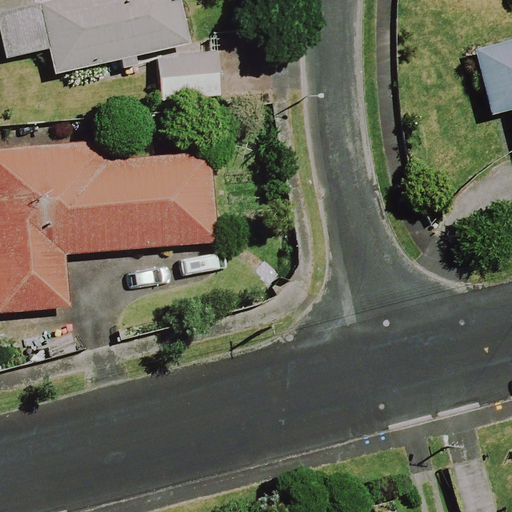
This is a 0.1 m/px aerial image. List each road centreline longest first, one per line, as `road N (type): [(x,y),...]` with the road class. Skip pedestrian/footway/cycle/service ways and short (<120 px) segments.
road 1 (residential): [(0,471),(407,364)]
road 2 (residential): [(407,364),(375,284),(345,143),(337,0)]
